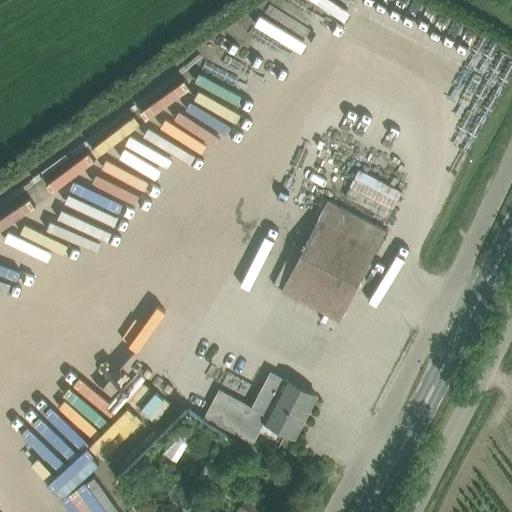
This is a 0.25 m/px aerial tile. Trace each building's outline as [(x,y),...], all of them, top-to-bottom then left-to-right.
[(287,186),(244,186),(245,216),(288,216),(287,186)] [(386,229),(368,219),(328,199),(282,289),(340,319),(386,229)] [(46,201),(3,225),(18,251),(61,227),(46,201)] [(0,232),(0,252),(8,248),(0,232)] [(38,244),(23,255),(28,262),(43,252),(38,244)] [(204,417),(253,442),(258,431),(264,420),(295,437),(317,395),(271,370),(252,404),(218,388),(204,417)] [(163,425),(179,405),(156,386),(140,406),(163,425)] [(109,455),(119,465),(154,430),(145,420),(109,455)] [(106,460),(87,476),(57,440),(48,447),(78,484),(66,494),(74,503),(100,481),(101,482),(115,471),(106,460)] [(43,511),(61,511),(70,504),(35,466),(17,483),(43,511)] [(272,511),(288,484),(270,475),(262,471),(240,511),(272,511)] [(114,511),(105,495),(74,511),(114,511)]
